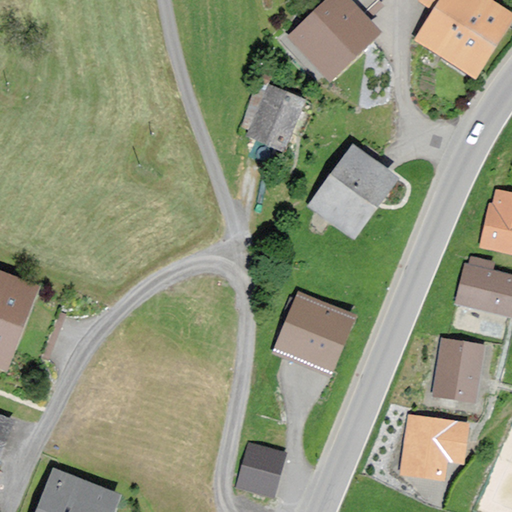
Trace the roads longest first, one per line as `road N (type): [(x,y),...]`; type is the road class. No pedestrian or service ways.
road 1 (secondary): [(511,82),(439,224),(321,511)]
road 2 (residential): [(3,511),(102,325),(179,267),(239,260)]
road 3 (residential): [(164,0),(182,94),(239,260)]
road 4 (residential): [(239,260),(248,304),(224,487),(230,511)]
